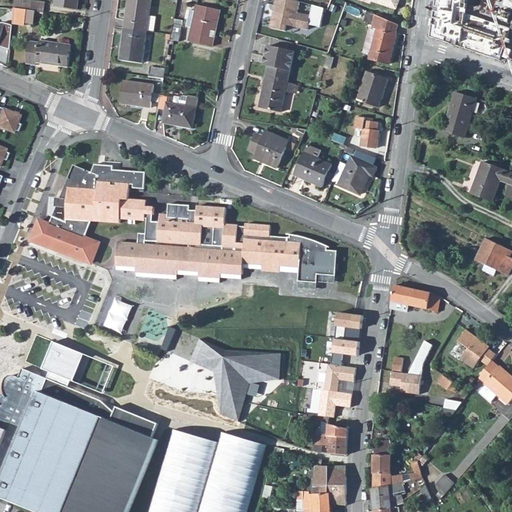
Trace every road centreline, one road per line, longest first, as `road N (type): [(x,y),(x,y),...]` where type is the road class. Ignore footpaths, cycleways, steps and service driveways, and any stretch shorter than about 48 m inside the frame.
road 1 (tertiary): [(359,511),(358,460),(385,257)]
road 2 (tertiary): [(387,245),(416,47)]
road 3 (tertiary): [(387,245),(214,170)]
road 4 (residential): [(214,170),(253,0)]
road 5 (residential): [(0,260),(47,143),(60,122),(78,113)]
road 6 (residential): [(511,338),(435,280),(385,257)]
road 7 (tertiary): [(214,170),(78,113)]
